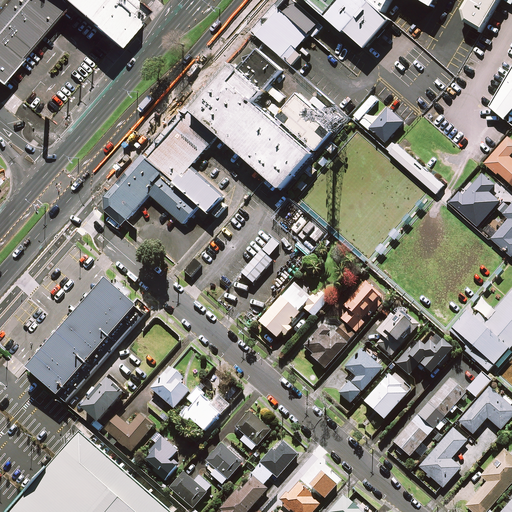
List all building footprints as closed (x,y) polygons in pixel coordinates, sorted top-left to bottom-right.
[(0,79),(65,2),(115,46),(145,12),(131,0),(6,0),(6,1),(0,7),(0,79)] [(320,24),(290,0),(289,0),(256,38),(286,64),(320,24)] [(306,0),(328,19),(344,0),(306,0)] [(385,15),(367,0),(344,0),(328,19),(367,51),(393,22),(385,15)] [(367,0),(385,15),(393,0),(367,0)] [(439,0),(419,0),(434,9),(439,0)] [(471,0),(465,12),(484,23),(497,0),(471,0)] [(145,34),(142,31),(135,38),(139,41),(145,34)] [(234,66),(191,110),(221,135),(282,184),(314,148),(256,103),(283,71),(260,49),(242,72),(234,66)] [(511,68),(495,98),(510,109),(511,105),(511,68)] [(297,85),(279,106),(307,131),(326,110),(297,85)] [(379,101),(373,95),(354,116),(361,122),(379,101)] [(409,114),(392,98),(372,120),(389,136),(409,114)] [(221,135),(191,110),(147,161),(199,209),(208,216),(226,196),(193,167),(221,135)] [(511,129),(489,155),(511,175),(511,129)] [(449,178),(402,136),(395,143),(442,186),(449,178)] [(338,147),(332,142),(326,149),(331,154),(338,147)] [(331,162),(325,157),(319,164),(324,169),(331,162)] [(199,209),(147,161),(110,204),(111,212),(126,224),(151,195),(185,225),(199,209)] [(319,170),(312,164),(305,172),(312,178),(319,170)] [(497,180),(481,166),(473,175),(488,189),(497,180)] [(308,186),(303,180),(296,186),(302,192),(308,186)] [(453,195),(448,191),(441,200),(446,204),(453,195)] [(511,205),(505,214),(510,219),(504,226),(493,216),(481,229),(511,256),(511,205)] [(315,228),(311,224),(299,237),(304,241),(315,228)] [(324,235),(318,230),(311,238),(317,244),(324,235)] [(254,284),(273,262),(270,259),(281,246),(273,239),(242,274),(254,284)] [(387,250),(381,245),(376,252),(382,257),(387,250)] [(202,266),(195,260),(185,272),(192,278),(202,266)] [(139,307),(109,280),(29,370),(60,397),(139,307)] [(383,297),(366,282),(345,307),(350,311),(342,320),(357,333),(365,323),(362,321),(383,297)] [(311,299),(295,285),(283,298),(282,297),(259,322),(278,338),(282,333),(286,337),(293,329),(289,326),(301,314),(299,312),(306,304),(307,305),(304,309),(314,318),(330,300),(321,292),(316,297),(314,296),(311,299)] [(496,360),(511,342),(511,289),(487,317),(471,302),(453,321),(496,360)] [(419,326),(399,307),(377,332),(384,338),(378,344),(392,357),(419,326)] [(342,328),(338,324),(325,323),(304,346),(314,355),(312,357),(326,369),(356,337),(344,326),(342,328)] [(432,343),(438,348),(443,342),(437,337),(432,343)] [(432,343),(430,342),(426,347),(421,343),(413,351),(410,348),(396,365),(410,377),(425,359),(426,361),(422,366),(432,375),(453,350),(444,341),(443,342),(438,348),(432,343)] [(362,392),(362,393),(383,369),(361,350),(345,368),(357,378),(352,384),(362,392)] [(186,380),(171,368),(152,390),(175,409),(190,392),(182,384),(186,380)] [(491,382),(483,374),(468,390),(477,398),(491,382)] [(403,387),(390,375),(365,403),(385,421),(408,395),(401,389),(403,387)] [(461,400),(464,403),(470,397),(450,379),(418,415),(394,443),(411,457),(415,452),(417,454),(424,447),(421,444),(434,430),(436,427),(440,431),(445,426),(441,422),(461,400)] [(125,394),(110,380),(85,409),(100,423),(125,394)] [(351,405),(362,392),(352,384),(350,382),(339,394),(351,405)] [(232,403),(213,386),(205,394),(198,388),(188,399),(193,404),(182,416),(187,422),(190,418),(205,432),(232,403)] [(501,430),(511,418),(511,407),(511,406),(511,405),(511,402),(505,397),(503,399),(490,388),(459,423),(473,435),(488,419),(501,430)] [(272,431),(250,412),(237,428),(246,435),(241,441),(254,452),(272,431)] [(154,426),(141,414),(130,427),(118,417),(106,431),(132,452),(154,426)] [(469,440),(455,428),(420,468),(444,488),(461,468),(452,460),(469,440)] [(172,511),(83,433),(75,443),(45,477),(15,511),(13,511),(172,511)] [(179,451),(163,437),(145,458),(157,469),(155,472),(166,481),(180,465),(172,459),(179,451)] [(299,455),(283,441),(239,492),(237,491),(221,509),(223,510),(221,511),(248,511),(268,489),(264,486),(274,475),(278,479),(299,455)] [(244,464),(222,444),(207,461),(217,470),(212,475),(224,486),(244,464)] [(511,452),(510,455),(505,450),(481,477),(487,483),(466,507),(472,511),(487,511),(511,483),(511,452)] [(195,482),(184,472),(170,488),(194,509),(213,488),(200,476),(195,482)] [(282,499),(284,501),(282,504),(291,511),(314,511),(322,503),(299,483),(289,495),(287,492),(282,499)] [(511,511),(511,493),(508,498),(511,501),(502,511),(511,511)] [(362,511),(344,496),(330,511),(362,511)] [(261,511),(275,511),(279,508),(272,501),(261,511)]
